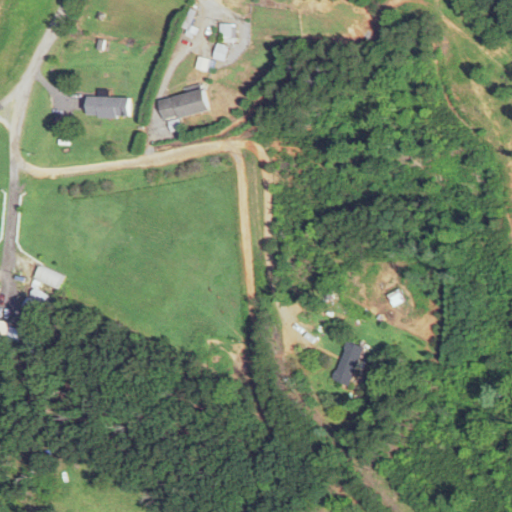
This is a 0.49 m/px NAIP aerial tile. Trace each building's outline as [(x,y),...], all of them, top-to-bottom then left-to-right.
[(209,110),(204,89),(159,98),(163,120),(209,110)] [(129,117),(130,96),(86,96),(86,116),(129,117)] [(63,275),(39,265),(34,278),(58,287),(63,275)] [(21,307),(40,319),(52,298),(33,287),(21,307)] [(0,320),(0,343),(5,345),(8,321),(0,320)] [(331,378),(347,386),(366,348),(350,340),(331,378)]
